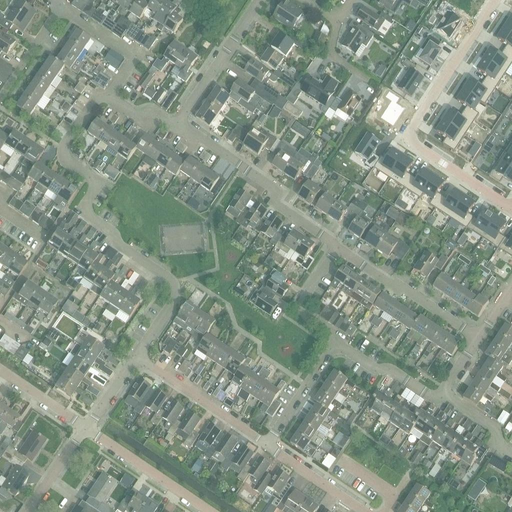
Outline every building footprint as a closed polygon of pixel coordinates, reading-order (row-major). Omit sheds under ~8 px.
[(75,0),(72,5),(82,13),(90,0),(75,0)] [(93,4),(96,0),(90,0),(82,13),(92,19),(97,11),(93,9),(93,4)] [(125,0),(121,7),(131,14),(140,0),(125,0)] [(140,0),(131,14),(140,20),(148,9),(153,13),(150,18),(154,21),(167,3),(163,0),(154,0),(150,7),(144,3),(146,0),(140,0)] [(373,0),(382,5),(390,11),(396,14),(401,6),(396,2),(397,0),(373,0)] [(35,12),(27,7),(20,1),(15,8),(14,8),(8,17),(0,12),(0,25),(9,32),(14,26),(23,32),(23,31),(22,31),(29,20),(30,21),(35,12)] [(274,17),(277,19),(292,29),(302,14),(298,12),(299,10),(292,5),(292,6),(285,1),(274,17)] [(436,31),(449,40),(461,21),(451,14),(454,9),(444,2),(436,13),(444,18),(436,31)] [(110,15),(109,14),(104,11),(106,6),(102,3),(97,11),(92,19),(102,26),(110,15)] [(167,3),(156,19),(162,23),(160,25),(164,28),(177,9),(167,3)] [(378,32),(385,22),(392,26),(395,21),(382,12),(379,18),(364,8),(358,18),(378,32)] [(174,35),(178,29),(183,21),(178,18),(182,13),(177,9),(164,28),(174,35)] [(109,14),(110,15),(102,26),(112,33),(117,25),(113,22),(115,19),(113,17),(116,13),(112,10),(109,14)] [(117,25),(112,33),(121,39),(124,34),(125,35),(132,24),(122,17),(117,25)] [(420,28),(426,21),(421,17),(415,23),(420,28)] [(125,35),(135,41),(142,32),(135,27),(136,26),(132,24),(125,35)] [(348,36),(342,46),(356,55),(362,45),(366,48),(374,35),(361,26),(357,32),(352,28),(347,35),(348,36)] [(511,34),(504,29),(498,39),(508,45),(504,51),(511,56),(511,34)] [(16,42),(8,36),(0,31),(0,56),(3,52),(7,55),(16,42)] [(84,50),(86,48),(91,40),(78,31),(71,41),(84,50)] [(147,45),(151,38),(142,32),(135,41),(144,48),(147,45)] [(280,35),(272,47),(287,57),(295,45),(305,52),(308,47),(292,35),(288,40),(280,35)] [(151,38),(147,45),(151,48),(157,39),(153,36),(151,38)] [(320,36),(314,49),(321,52),(327,40),(320,36)] [(425,52),(419,61),(431,68),(442,51),(437,49),(441,44),(429,36),(421,50),(425,52)] [(78,60),(84,50),(71,41),(65,50),(78,60)] [(158,60),(153,67),(161,73),(167,64),(168,65),(170,62),(176,66),(187,51),(175,44),(162,63),(158,60)] [(57,61),(65,66),(71,70),(78,60),(65,50),(57,61)] [(111,50),(105,60),(117,68),(124,59),(117,54),(111,50)] [(280,79),(294,89),(298,84),(281,73),(283,70),(279,67),(284,60),(269,50),(262,61),(276,71),(273,75),(278,78),(280,79)] [(491,50),(484,60),(505,74),(511,64),(511,56),(504,51),(500,57),(491,50)] [(176,66),(171,74),(186,84),(193,74),(189,71),(198,59),(187,51),(176,66)] [(317,68),(323,71),(332,54),(325,51),(317,68)] [(65,66),(57,61),(51,57),(44,68),(57,77),(65,66)] [(409,70),(397,89),(411,98),(424,79),(413,72),(416,67),(406,60),(402,66),(409,70)] [(484,60),(478,70),(487,76),(483,82),(495,90),(505,74),(484,60)] [(276,82),(278,78),(273,75),(253,61),(246,72),(262,83),(266,77),(273,83),(276,82)] [(381,66),(375,75),(381,78),(387,69),(381,66)] [(50,87),(57,77),(44,68),(37,77),(50,87)] [(97,70),(93,74),(98,77),(93,83),(98,86),(104,90),(107,86),(112,80),(103,74),(97,70)] [(147,75),(139,86),(139,87),(144,90),(152,79),(151,78),(147,75)] [(31,87),(44,96),(50,87),(37,77),(31,87)] [(284,104),(280,110),(296,121),(297,121),(303,112),(293,106),(296,101),(301,92),(323,106),(322,108),(321,111),(323,114),(325,115),(326,115),(328,112),(330,109),(336,99),(332,96),(333,94),(332,94),(338,85),(327,78),(323,85),(311,77),(304,88),(298,84),(294,89),(286,100),(286,101),(284,104)] [(470,81),(464,91),(485,105),(495,90),(483,82),(480,87),(470,81)] [(240,98),(241,99),(248,104),(255,93),(239,82),(232,92),(240,98)] [(277,100),(280,96),(281,94),(266,84),(262,90),(277,100)] [(24,97),(37,107),(44,96),(31,87),(24,97)] [(161,88),(156,94),(160,97),(165,91),(161,88)] [(217,89),(207,104),(220,113),(231,98),(217,89)] [(277,100),(262,90),(258,96),(273,106),(274,105),(277,100)] [(464,91),(457,101),(467,107),(463,113),(475,121),(479,115),(474,111),(479,104),(484,108),(485,105),(464,91)] [(83,104),(89,106),(90,101),(94,102),(96,95),(87,92),(83,104)] [(164,104),(161,108),(166,112),(167,112),(170,108),(178,96),(177,96),(172,92),(164,104)] [(342,103),(336,99),(330,109),(336,113),(338,110),(351,118),(362,100),(350,92),(342,103)] [(391,101),(380,118),(393,126),(404,109),(396,103),(399,98),(389,92),(385,97),(391,101)] [(277,100),(284,104),(286,101),(286,100),(280,96),(277,100)] [(17,107),(29,116),(30,116),(37,107),(24,97),(17,107)] [(256,109),(248,104),(241,99),(238,104),(253,114),(256,109)] [(277,100),(274,105),(280,110),(284,104),(277,100)] [(210,128),(216,119),(220,113),(207,104),(197,118),(210,128)] [(76,109),(72,118),(79,122),(83,113),(76,109)] [(450,112),(443,122),(465,136),(475,121),(463,113),(459,119),(450,112)] [(107,119),(111,122),(116,116),(112,113),(107,119)] [(99,140),(108,127),(98,120),(89,133),(99,140)] [(308,127),(314,129),(316,123),(310,121),(308,127)] [(443,122),(437,132),(446,138),(442,144),(454,152),(465,136),(443,122)] [(296,123),(292,129),(297,133),(302,127),(296,123)] [(238,125),(227,140),(232,144),(236,139),(243,129),(238,125)] [(99,140),(109,147),(118,134),(108,127),(99,140)] [(127,133),(131,136),(136,130),(132,127),(127,133)] [(332,128),(329,133),(337,138),(340,133),(332,128)] [(156,135),(160,138),(164,132),(160,129),(156,135)] [(243,129),(236,139),(241,142),(245,135),(247,132),(243,129)] [(8,139),(4,145),(14,152),(24,139),(13,131),(8,139)] [(270,152),(275,143),(277,140),(264,131),(261,135),(254,131),(244,145),(243,146),(258,156),(264,148),(270,152)] [(119,154),(128,141),(118,134),(109,147),(119,154)] [(245,135),(241,142),(244,145),(249,138),(245,135)] [(367,135),(355,154),(367,162),(365,165),(371,169),(372,168),(373,169),(380,159),(373,155),(380,143),(367,135)] [(137,149),(147,156),(157,143),(146,136),(138,148),(137,149)] [(34,146),(24,139),(14,152),(24,159),(34,146)] [(137,149),(138,148),(128,141),(119,154),(128,161),(137,149)] [(273,166),(284,174),(297,154),(281,142),(273,154),(278,158),(273,166)] [(147,156),(157,163),(167,150),(157,143),(147,156)] [(175,149),(180,153),(185,146),(180,143),(175,149)] [(26,168),(30,163),(34,166),(36,163),(43,152),(34,146),(24,159),(20,164),(26,168)] [(472,149),(468,154),(474,158),(478,153),(472,149)] [(167,150),(157,163),(167,170),(177,157),(167,150)] [(200,158),(204,161),(208,154),(205,151),(200,158)] [(380,159),(373,169),(389,179),(403,157),(393,151),(387,160),(381,157),(380,159)] [(511,157),(505,152),(499,161),(511,170),(511,157)] [(297,154),(284,174),(295,181),(301,172),(306,176),(314,166),(319,158),(313,154),(308,161),(297,154)] [(177,157),(167,170),(177,177),(181,172),(187,164),(177,157)] [(403,157),(389,179),(404,189),(412,177),(406,174),(413,164),(403,157)] [(187,164),(181,172),(191,179),(200,165),(191,158),(187,164)] [(99,161),(93,169),(100,174),(106,166),(99,161)] [(511,170),(499,161),(489,177),(500,184),(503,178),(511,184),(511,170)] [(38,184),(47,171),(36,163),(34,166),(27,177),(38,184)] [(201,186),(210,172),(200,165),(191,179),(201,186)] [(224,165),(219,172),(223,175),(228,168),(224,165)] [(314,166),(306,176),(312,180),(319,169),(314,166)] [(110,167),(105,174),(114,181),(119,173),(110,167)] [(0,173),(0,180),(7,185),(12,178),(2,171),(0,173)] [(48,191),(57,178),(47,171),(38,184),(34,189),(44,196),(47,191),(48,191)] [(412,177),(404,189),(420,199),(423,195),(434,177),(424,171),(417,181),(412,177)] [(220,179),(210,172),(201,186),(211,193),(220,179)] [(434,177),(423,195),(432,201),(430,206),(435,209),(443,197),(438,194),(444,184),(434,177)] [(7,185),(17,192),(22,185),(12,178),(7,185)] [(48,191),(57,198),(66,184),(57,178),(48,191)] [(220,179),(211,193),(215,196),(225,183),(220,179)] [(311,205),(315,199),(321,191),(309,183),(299,197),(311,205)] [(57,206),(58,206),(61,200),(67,204),(76,191),(66,184),(57,198),(53,204),(57,206)] [(316,209),(327,216),(336,203),(325,196),(328,191),(323,188),(321,191),(315,199),(320,203),(316,209)] [(244,221),(245,220),(251,211),(246,207),(251,199),(240,191),(230,207),(241,214),(235,222),(241,226),(244,221)] [(443,197),(435,209),(451,219),(465,198),(455,191),(449,201),(443,197)] [(344,216),(349,220),(367,193),(365,192),(358,202),(354,199),(347,211),(336,203),(327,216),(339,224),(344,216)] [(12,208),(13,207),(17,200),(13,198),(8,205),(12,208)] [(465,198),(451,219),(466,229),(467,229),(474,218),(468,214),(475,204),(465,198)] [(349,220),(347,223),(352,227),(349,232),(360,239),(363,235),(371,223),(372,222),(365,217),(367,215),(363,212),(367,205),(361,201),(349,220)] [(25,202),(19,211),(19,212),(28,219),(34,211),(35,209),(25,202)] [(249,226),(254,229),(260,233),(261,232),(267,224),(261,220),(267,212),(255,204),(251,211),(245,220),(250,223),(249,226)] [(407,218),(406,220),(412,223),(418,214),(400,204),(395,211),(407,218)] [(44,218),(34,211),(28,219),(39,225),(44,218)] [(474,218),(467,229),(482,239),(496,218),(486,212),(479,221),(474,218)] [(64,221),(47,246),(56,251),(57,252),(68,236),(62,232),(63,230),(70,229),(71,226),(77,218),(72,214),(70,216),(66,223),(64,221)] [(38,226),(48,233),(55,223),(45,216),(44,218),(39,225),(38,226)] [(276,247),(282,238),(282,237),(277,233),(282,224),(271,217),(267,224),(261,232),(272,240),(270,242),(276,247)] [(496,218),(482,239),(498,249),(505,238),(499,235),(506,225),(496,218)] [(81,233),(87,224),(82,221),(76,230),(73,228),(68,236),(57,252),(67,259),(78,243),(72,239),(77,231),(81,233)] [(365,243),(377,250),(386,236),(380,232),(381,229),(371,223),(363,235),(368,239),(365,243)] [(91,240),(97,231),(92,228),(86,237),(83,235),(78,243),(67,259),(77,266),(88,250),(81,246),(87,237),(91,240)] [(276,247),(275,247),(281,251),(287,255),(291,250),(295,253),(305,239),(294,232),(288,242),(282,238),(276,247)] [(88,250),(77,266),(87,273),(93,263),(98,257),(91,253),(95,247),(99,250),(107,238),(102,235),(96,244),(93,242),(88,250)] [(237,235),(234,240),(240,244),(242,240),(241,238),(237,235)] [(391,254),(398,259),(407,246),(394,238),(393,240),(386,236),(377,250),(388,258),(391,254)] [(505,238),(498,249),(511,258),(511,239),(510,242),(505,238)] [(291,260),(307,271),(314,260),(308,256),(315,245),(305,239),(295,253),(291,260)] [(444,245),(454,252),(458,246),(449,239),(444,245)] [(461,248),(465,245),(461,239),(456,242),(461,248)] [(407,246),(398,259),(402,261),(410,249),(407,246)] [(7,250),(0,260),(0,265),(8,271),(17,257),(7,250)] [(435,267),(440,271),(446,263),(448,260),(442,256),(438,262),(425,253),(419,261),(414,270),(427,279),(435,267)] [(93,263),(87,273),(82,279),(83,279),(79,284),(89,290),(104,270),(98,265),(103,257),(99,254),(98,257),(94,263),(93,263)] [(123,257),(118,254),(112,263),(110,261),(104,270),(89,290),(98,297),(102,292),(109,281),(110,282),(113,276),(107,272),(113,263),(117,266),(123,257)] [(27,264),(17,257),(8,271),(18,278),(27,264)] [(109,281),(102,292),(98,297),(109,305),(120,289),(114,285),(120,276),(123,278),(129,270),(124,267),(120,272),(117,270),(114,273),(115,274),(113,276),(110,282),(109,281)] [(343,267),(330,287),(335,290),(340,284),(344,286),(353,274),(343,267)] [(55,277),(56,275),(57,273),(51,268),(48,274),(54,278),(55,277)] [(289,288),(284,285),(287,279),(274,270),(270,276),(268,277),(262,286),(263,287),(273,294),(281,299),(289,288)] [(64,283),(67,279),(57,273),(56,275),(55,277),(64,283)] [(125,280),(120,289),(109,305),(105,310),(115,317),(119,312),(119,311),(130,295),(124,291),(129,283),(132,285),(139,276),(134,273),(128,282),(125,280)] [(443,273),(433,288),(442,294),(452,280),(443,273)] [(353,274),(344,286),(349,289),(345,294),(350,298),(362,280),(353,274)] [(497,279),(495,278),(493,277),(488,284),(492,287),(497,279)] [(67,279),(64,283),(65,284),(65,285),(74,291),(79,284),(70,278),(68,280),(67,279)] [(135,287),(130,295),(119,311),(119,312),(129,319),(140,302),(133,298),(139,289),(143,292),(149,283),(144,280),(138,289),(135,287)] [(362,280),(350,298),(360,304),(372,286),(362,280)] [(451,300),(460,286),(452,280),(442,294),(451,300)] [(10,289),(0,282),(0,293),(5,297),(10,289)] [(25,307),(26,306),(37,289),(27,282),(17,295),(14,300),(25,307)] [(238,286),(234,291),(239,294),(243,289),(238,286)] [(369,311),(376,301),(381,293),(372,286),(360,304),(359,305),(369,311)] [(460,286),(451,300),(460,306),(469,292),(460,286)] [(269,299),(273,294),(263,287),(259,293),(262,295),(255,306),(270,316),(277,305),(269,299)] [(37,289),(26,306),(36,313),(38,310),(47,295),(37,289)] [(469,312),(474,303),(478,298),(469,292),(460,306),(469,312)] [(383,313),(392,300),(383,294),(374,307),(383,313)] [(47,295),(38,310),(48,316),(47,318),(50,320),(56,311),(53,309),(57,302),(47,295)] [(480,295),(478,298),(474,303),(484,310),(490,302),(480,295)] [(392,300),(383,313),(392,319),(401,306),(392,300)] [(173,323),(183,329),(196,310),(187,303),(173,323)] [(329,309),(319,303),(313,313),(323,319),(329,310),(329,309)] [(469,312),(478,318),(484,310),(474,303),(469,312)] [(401,306),(392,319),(401,325),(410,312),(401,306)] [(12,314),(20,320),(24,315),(16,309),(12,314)] [(196,310),(183,329),(192,336),(206,316),(196,310)] [(323,319),(332,325),(338,316),(329,310),(323,319)] [(8,311),(4,317),(14,324),(17,319),(11,316),(12,314),(12,313),(9,311),(8,311)] [(419,318),(412,313),(410,312),(401,325),(410,331),(419,318)] [(191,337),(201,344),(207,335),(207,334),(215,323),(206,316),(192,336),(191,337)] [(346,318),(344,320),(338,316),(332,325),(342,332),(348,322),(349,320),(346,318)] [(374,326),(379,319),(375,317),(370,323),(374,326)] [(420,317),(419,318),(410,331),(406,338),(410,340),(414,335),(415,335),(416,333),(421,337),(430,323),(420,317)] [(14,324),(24,331),(27,326),(17,319),(14,324)] [(370,333),(373,336),(382,322),(379,319),(374,326),(370,333)] [(351,338),(357,329),(348,322),(342,332),(351,338)] [(432,344),(441,330),(430,323),(421,337),(416,344),(420,347),(424,341),(425,342),(426,340),(431,344),(432,344)] [(102,327),(97,324),(92,331),(97,334),(98,332),(102,327)] [(511,344),(511,329),(505,325),(499,335),(511,344)] [(31,335),(34,331),(27,326),(24,331),(31,335)] [(62,337),(67,334),(63,328),(58,331),(62,337)] [(51,329),(47,336),(55,341),(60,335),(51,329)] [(397,331),(393,329),(388,336),(392,338),(397,331)] [(432,344),(431,344),(423,355),(427,358),(434,348),(435,349),(436,347),(441,350),(442,350),(451,337),(441,330),(432,344)] [(396,341),(400,334),(397,331),(392,338),(396,341)] [(196,351),(206,357),(217,341),(207,335),(201,344),(196,351)] [(505,354),(511,358),(511,353),(510,352),(510,351),(508,350),(511,344),(499,335),(492,346),(505,354)] [(0,347),(5,350),(12,341),(4,336),(0,341),(0,347)] [(119,363),(111,357),(113,354),(108,351),(104,348),(88,337),(81,348),(97,358),(101,352),(108,357),(106,361),(116,368),(119,363)] [(173,351),(178,344),(169,337),(164,345),(167,347),(164,351),(170,355),(173,351)] [(446,353),(452,357),(461,344),(451,337),(442,350),(441,350),(436,358),(440,360),(444,355),(445,355),(446,353)] [(51,343),(45,339),(42,344),(48,348),(51,343)] [(104,348),(108,351),(112,344),(107,340),(103,345),(105,346),(104,348)] [(13,356),(20,346),(12,341),(5,350),(13,356)] [(206,357),(216,364),(226,348),(217,341),(206,357)] [(178,344),(173,351),(176,353),(181,346),(178,344)] [(113,373),(104,367),(106,364),(97,358),(81,348),(76,345),(69,355),(74,358),(91,368),(95,362),(99,365),(97,369),(110,378),(113,373)] [(29,352),(26,350),(20,346),(13,356),(22,362),(29,352)] [(485,356),(490,359),(503,367),(506,370),(509,366),(511,360),(511,358),(505,354),(492,346),(485,356)] [(225,370),(236,354),(226,348),(216,364),(225,370)] [(36,351),(31,357),(37,361),(41,356),(36,351)] [(235,376),(245,361),(236,354),(225,370),(235,376)] [(476,369),(480,359),(475,357),(471,366),(476,369)] [(106,383),(97,377),(99,374),(91,368),(74,358),(68,368),(84,378),(88,372),(93,375),(90,379),(103,388),(106,383)] [(245,361),(235,376),(235,377),(231,383),(240,389),(251,373),(245,369),(247,367),(248,367),(252,361),(248,358),(246,361),(245,361)] [(496,377),(504,383),(507,379),(500,375),(501,374),(499,373),(503,367),(490,359),(483,369),(496,377)] [(185,361),(178,372),(185,376),(189,370),(189,369),(191,366),(185,361)] [(424,365),(421,370),(426,373),(429,368),(424,365)] [(99,393),(91,387),(92,384),(84,378),(68,368),(61,378),(77,388),(81,382),(88,387),(86,391),(96,397),(99,393)] [(258,378),(251,373),(240,389),(250,395),(266,371),(263,368),(258,375),(259,375),(258,378)] [(492,383),(496,377),(483,369),(476,379),(489,387),(497,393),(500,389),(494,385),(494,384),(492,383)] [(187,379),(192,372),(189,370),(185,376),(184,377),(187,379)] [(250,395),(259,402),(270,386),(264,382),(266,380),(267,380),(271,374),(266,371),(250,395)] [(328,382),(340,390),(344,385),(346,386),(347,385),(353,390),(356,386),(334,371),(328,382)] [(54,388),(70,399),(74,392),(82,397),(79,401),(90,408),(93,403),(84,397),(86,394),(77,388),(61,378),(54,373),(52,376),(54,380),(58,382),(54,388)] [(197,386),(202,379),(202,378),(198,376),(193,383),(197,386)] [(415,382),(427,391),(432,385),(420,376),(415,382)] [(483,397),(483,398),(491,403),(493,399),(487,395),(488,394),(486,393),(489,387),(476,379),(470,389),(483,397)] [(140,380),(129,396),(126,400),(136,407),(133,411),(140,416),(146,407),(149,402),(143,398),(151,387),(140,380)] [(270,386),(259,402),(264,404),(260,410),(265,414),(268,416),(272,418),(281,405),(277,401),(275,400),(286,384),(282,381),(276,390),(270,386)] [(206,392),(211,385),(208,382),(203,390),(206,392)] [(346,399),(348,396),(348,395),(340,390),(328,382),(321,392),(334,400),(337,395),(339,396),(340,395),(346,399)] [(216,398),(221,391),(217,389),(212,396),(216,398)] [(384,407),(389,399),(393,392),(388,389),(384,396),(379,393),(374,400),(376,402),(371,410),(380,417),(386,408),(384,407)] [(479,403),(483,398),(483,397),(470,389),(463,399),(484,413),(486,409),(481,405),(481,404),(479,403)] [(157,427),(163,419),(162,418),(166,413),(160,409),(167,399),(156,391),(149,402),(146,407),(156,414),(150,422),(157,427)] [(342,405),(334,400),(321,392),(314,402),(317,404),(318,404),(327,410),(331,405),(333,406),(333,405),(339,409),(342,405)] [(411,392),(405,401),(407,402),(410,403),(416,395),(411,392)] [(419,400),(423,403),(429,396),(424,393),(419,400)] [(363,403),(366,398),(360,394),(357,400),(363,403)] [(380,417),(390,423),(395,415),(393,413),(398,406),(403,399),(398,395),(393,402),(389,399),(384,407),(386,408),(380,417)] [(407,402),(402,409),(398,406),(393,413),(395,415),(390,423),(399,429),(405,421),(402,420),(407,412),(412,405),(410,403),(407,402)] [(443,411),(446,406),(440,402),(437,407),(443,411)] [(162,418),(163,419),(168,422),(166,425),(166,429),(169,431),(167,434),(168,435),(165,440),(170,443),(176,434),(182,424),(177,420),(184,410),(173,403),(166,413),(162,418)] [(338,418),(327,410),(318,404),(317,404),(311,414),(324,422),(327,417),(329,418),(330,418),(336,421),(338,418)] [(0,422),(8,411),(0,405),(0,422)] [(410,434),(419,440),(429,426),(426,425),(431,418),(434,414),(432,413),(435,408),(431,405),(425,414),(421,411),(416,418),(419,420),(410,434)] [(409,436),(410,434),(419,420),(416,418),(421,411),(417,408),(412,415),(407,412),(402,420),(405,421),(399,429),(409,436)] [(17,433),(18,432),(23,425),(17,421),(19,418),(8,411),(0,422),(0,436),(1,436),(7,427),(17,433)] [(429,426),(419,440),(420,441),(419,441),(429,447),(432,442),(433,442),(439,433),(436,431),(440,424),(443,420),(441,419),(445,414),(441,412),(435,420),(431,418),(426,425),(429,426)] [(176,434),(186,441),(183,445),(190,449),(193,444),(199,436),(193,432),(200,421),(189,414),(182,424),(176,434)] [(332,428),(324,422),(311,414),(304,424),(317,432),(321,427),(323,428),(323,427),(329,431),(332,428)] [(353,414),(347,423),(351,426),(357,417),(353,414)] [(439,433),(433,442),(442,448),(448,439),(445,438),(450,431),(455,424),(450,420),(445,427),(440,424),(436,431),(439,433)] [(304,424),(297,434),(314,445),(319,448),(323,441),(325,438),(317,432),(304,424)] [(210,425),(205,432),(199,441),(209,448),(204,456),(211,461),(213,457),(216,453),(216,452),(220,447),(219,447),(213,443),(220,432),(210,425)] [(448,439),(442,448),(451,454),(457,446),(455,444),(459,437),(464,430),(459,427),(454,434),(450,431),(445,438),(448,439)] [(5,452),(23,464),(27,459),(31,462),(45,440),(33,432),(28,440),(18,453),(9,446),(5,452)] [(451,454),(461,461),(467,453),(464,451),(469,443),(474,436),(469,433),(464,440),(459,437),(455,444),(457,446),(451,454)] [(291,444),(303,453),(307,447),(309,448),(310,447),(316,451),(319,448),(314,445),(297,434),(291,444)] [(227,472),(229,468),(236,458),(230,454),(237,444),(226,436),(219,447),(220,447),(216,452),(216,453),(213,457),(222,464),(220,467),(227,472)] [(337,446),(343,449),(349,439),(344,436),(337,446)] [(473,446),(469,443),(464,451),(467,453),(461,461),(471,467),(475,461),(480,464),(489,449),(482,444),(483,443),(481,441),(478,439),(473,446)] [(0,452),(3,454),(5,452),(9,446),(3,443),(0,447),(0,452)] [(237,478),(243,483),(249,475),(252,469),(246,465),(253,455),(243,448),(236,458),(229,468),(239,475),(237,478)] [(0,494),(6,498),(9,493),(14,497),(29,474),(20,468),(23,464),(5,452),(3,454),(1,457),(15,466),(0,488),(0,494)] [(416,466),(418,462),(423,455),(417,452),(410,462),(416,466)] [(511,468),(511,459),(501,453),(497,460),(511,468)] [(329,454),(322,465),(328,469),(329,470),(336,459),(335,459),(330,455),(329,454)] [(249,475),(254,479),(252,481),(253,484),(256,486),(253,490),(262,496),(265,492),(271,482),(263,476),(270,465),(259,458),(252,469),(249,475)] [(206,466),(198,460),(192,469),(200,475),(206,466)] [(423,466),(427,469),(428,469),(432,464),(426,460),(423,466)] [(429,475),(435,479),(438,474),(433,470),(429,475)] [(277,509),(285,497),(288,493),(282,489),(289,479),(279,471),(271,482),(265,492),(275,499),(271,505),(277,509)] [(90,496),(85,503),(87,504),(98,511),(114,511),(102,503),(110,491),(116,483),(102,474),(88,495),(90,496)] [(484,497),(495,483),(488,478),(477,492),(484,497)] [(430,494),(425,491),(417,486),(410,496),(423,504),(431,510),(433,506),(427,502),(428,502),(426,500),(430,494)] [(299,511),(307,500),(296,492),(290,501),(285,497),(277,509),(281,511),(299,511)] [(126,511),(138,511),(147,500),(137,493),(132,500),(127,497),(117,511),(118,511),(124,511),(125,511),(126,511)] [(419,510),(423,504),(410,496),(404,506),(412,511),(421,511),(419,510)] [(147,500),(138,511),(154,511),(157,507),(159,504),(152,500),(150,502),(147,500)] [(316,511),(319,508),(307,500),(299,511),(316,511)] [(98,511),(87,504),(85,503),(82,501),(77,508),(75,507),(71,511),(98,511)]
